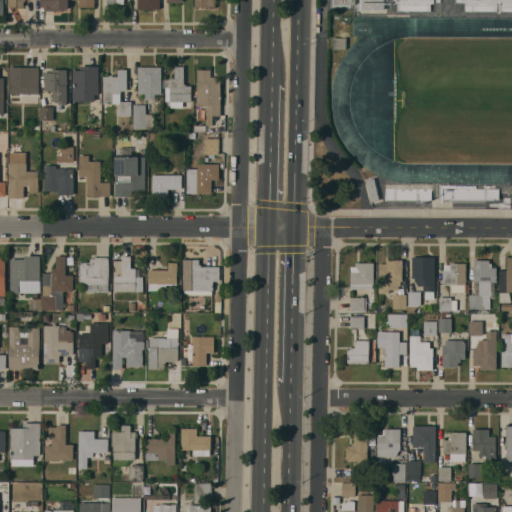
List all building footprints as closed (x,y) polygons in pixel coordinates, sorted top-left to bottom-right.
[(61,9),(61,10),(45,10),(45,6),(42,6),(42,0),(69,0),(69,7),(67,9),(61,9)] [(160,0),(160,9),(137,9),(137,0),(160,0)] [(214,0),(193,0),(193,8),(215,8),(214,0)] [(354,0),(334,0),(334,5),(342,5),(342,10),(354,10),(354,0)] [(430,10),(430,3),(439,3),(438,0),(396,0),(397,11),(430,10)] [(511,0),(463,0),(463,13),(511,12),(511,0)] [(362,8),(362,1),(385,1),(384,9),(362,8)] [(333,48),(333,37),(346,37),(346,48),(333,48)] [(73,69),(81,69),(81,65),(99,65),(99,94),(95,94),(95,100),(73,100),(73,69)] [(165,78),(170,78),(170,77),(175,77),(175,66),(184,65),(184,83),(186,83),(186,85),(191,85),(192,100),(183,101),(183,107),(171,107),(170,101),(165,101),(165,78)] [(10,66),(39,66),(39,93),(10,93),(10,80),(9,79),(9,78),(10,66)] [(139,66),(162,66),(161,93),(155,93),(155,98),(145,98),(145,93),(138,93),(139,66)] [(44,90),(44,72),(49,72),(49,70),(52,70),(52,68),(67,68),(67,104),(59,104),(59,100),(58,100),(58,102),(54,102),(54,99),(53,99),(53,90),(51,90),(50,91),(47,90),(46,90),(44,90)] [(104,76),(110,76),(110,75),(112,75),(112,76),(118,76),(118,68),(127,68),(127,90),(121,90),(121,93),(120,93),(120,101),(131,101),(131,115),(119,115),(119,102),(114,102),(104,102),(104,76)] [(221,115),(214,115),(214,119),(212,119),(212,125),(206,125),(206,115),(206,104),(197,104),(197,89),(198,89),(198,69),(211,69),(211,76),(221,76),(221,115)] [(134,104),(146,104),(146,113),(154,113),(154,128),(134,128),(134,104)] [(42,119),(42,106),(53,106),(53,119),(42,119)] [(204,154),(204,137),(219,137),(219,154),(204,154)] [(74,168),(74,194),(58,194),(58,189),(57,189),(57,190),(47,190),(47,188),(46,188),(44,187),(44,164),(57,164),(57,168),(57,161),(57,146),(74,146),(74,161),(70,161),(70,168),(74,168)] [(145,188),(132,188),(132,195),(115,195),(115,156),(119,156),(119,147),(128,147),(128,156),(145,156),(145,188)] [(26,162),(26,170),(39,170),(39,192),(29,192),(29,185),(24,185),(24,197),(9,197),(9,162),(10,162),(10,151),(26,151),(26,162)] [(87,176),(79,176),(79,154),(89,154),(89,160),(101,160),(101,181),(110,181),(110,195),(87,195),(87,176)] [(198,163),(219,163),(219,179),(212,179),(212,193),(197,192),(198,163)] [(182,174),(182,188),(168,188),(168,196),(152,196),(153,174),(182,174)] [(379,199),(372,201),(367,179),(374,177),(379,199)] [(444,199),(444,187),(499,187),(499,199),(444,199)] [(385,199),(385,188),(432,188),(432,199),(385,199)] [(40,292),(17,292),(17,293),(12,293),(12,292),(10,292),(10,258),(25,258),(25,255),(40,255),(40,292)] [(51,295),(51,284),(43,284),(43,272),(51,272),(51,267),(56,267),(56,255),(66,255),(66,275),(73,275),(73,290),(63,290),(63,309),(56,309),(43,309),(43,298),(43,295),(51,295)] [(143,291),(114,290),(114,275),(120,275),(120,273),(122,273),(122,255),(131,255),(131,267),(136,267),(136,276),(143,276),(143,291)] [(412,256),(435,256),(435,291),(423,290),(423,285),(419,285),(415,279),(415,277),(412,277),(412,256)] [(511,291),(501,291),(501,269),(507,269),(507,256),(511,256),(511,291)] [(109,283),(108,283),(108,291),(86,292),(86,283),(79,283),(79,261),(90,261),(90,258),(93,258),(93,257),(109,257),(109,283)] [(184,290),(183,290),(183,258),(199,258),(199,264),(201,264),(201,266),(220,266),(220,280),(213,280),(213,290),(212,290),(212,294),(190,294),(184,292),(184,290)] [(403,259),(402,281),(400,280),(400,284),(399,284),(399,289),(390,289),(390,293),(379,293),(379,283),(380,283),(380,277),(379,277),(379,263),(386,263),(386,259),(403,259)] [(473,281),(474,267),(473,267),(473,259),(489,259),(489,262),(492,262),(492,266),(497,266),(497,281),(473,281)] [(168,269),(168,262),(178,262),(177,278),(181,278),(181,282),(177,282),(177,283),(177,284),(166,284),(166,286),(161,286),(161,290),(149,290),(149,283),(148,283),(148,268),(168,269)] [(374,288),(351,288),(351,266),(356,266),(356,262),(374,262),(374,283),(374,288)] [(465,292),(451,292),(451,284),(443,284),(443,270),(444,270),(444,264),(450,264),(450,262),(466,262),(466,284),(469,284),(468,291),(465,291),(465,292)] [(409,290),(421,291),(421,305),(419,305),(414,310),(414,313),(407,312),(402,312),(402,308),(407,308),(407,305),(409,305),(409,290)] [(511,301),(501,301),(501,292),(509,292),(511,301)] [(393,294),(406,293),(406,308),(393,308),(393,294)] [(470,308),(470,294),(490,294),(490,308),(470,308)] [(351,310),(350,296),(365,296),(365,309),(351,310)] [(452,296),(452,299),(457,299),(457,309),(452,309),(452,310),(450,310),(450,311),(449,311),(449,312),(441,312),(441,310),(439,310),(439,296),(452,296)] [(43,309),(41,309),(41,311),(29,311),(29,298),(43,298),(43,309)] [(145,311),(137,311),(137,302),(145,302),(145,311)] [(377,312),(377,306),(381,302),(387,308),(383,312),(377,312)] [(511,310),(502,310),(502,302),(511,302),(511,310)] [(388,326),(388,314),(407,314),(407,326),(388,326)] [(350,328),(350,315),(365,315),(365,322),(366,322),(366,325),(365,325),(365,328),(350,328)] [(439,331),(439,317),(452,317),(452,331),(439,331)] [(424,320),(437,320),(437,334),(435,334),(435,335),(426,335),(426,334),(424,334),(424,320)] [(470,334),(470,320),(483,320),(482,335),(470,334)] [(82,360),(82,361),(79,361),(79,333),(90,333),(90,322),(109,322),(109,343),(102,343),(102,356),(96,356),(96,368),(87,368),(87,360),(82,360)] [(40,345),(40,369),(9,369),(9,326),(16,326),(16,324),(20,324),(20,326),(21,326),(21,327),(28,327),(28,326),(40,326),(40,345)] [(44,325),(60,324),(60,325),(67,325),(67,329),(71,329),(74,331),(74,354),(60,354),(60,362),(44,362),(44,325)] [(417,369),(417,365),(410,365),(410,335),(411,335),(411,328),(420,328),(419,335),(421,335),(421,337),(427,337),(427,341),(430,341),(430,346),(429,346),(429,347),(433,347),(433,369),(417,369)] [(113,329),(131,329),(131,330),(144,330),(144,340),(145,340),(145,348),(143,348),(143,365),(127,365),(127,356),(122,356),(122,368),(113,368),(113,329)] [(407,341),(407,353),(399,353),(399,366),(386,366),(386,346),(378,346),(378,331),(399,331),(399,341),(407,341)] [(502,333),(511,333),(511,366),(502,366),(502,333)] [(214,336),(214,351),(207,351),(207,359),(210,359),(210,364),(207,364),(207,365),(193,365),(193,359),(188,359),(188,343),(193,343),(193,336),(214,336)] [(149,347),(150,347),(150,337),(178,337),(178,341),(179,341),(179,344),(178,344),(178,346),(179,346),(178,360),(177,360),(177,361),(171,361),(166,361),(166,364),(165,364),(165,368),(149,368),(149,347)] [(481,369),(481,366),(473,366),(473,347),(480,347),(480,338),(496,338),(496,347),(497,347),(497,369),(481,369)] [(348,363),(348,347),(355,347),(355,339),(370,339),(370,363),(348,363)] [(443,344),(445,344),(446,339),(466,339),(466,358),(461,358),(461,361),(458,361),(458,366),(442,366),(443,344)] [(41,455),(35,455),(35,459),(34,459),(34,465),(12,465),(12,458),(11,458),(12,427),(23,427),(23,422),(41,422),(41,455)] [(46,459),(46,444),(52,445),(52,443),(44,443),(44,438),(49,438),(49,426),(57,426),(57,424),(66,424),(66,443),(74,443),(74,459),(46,459)] [(114,459),(114,445),(112,445),(112,431),(122,431),(122,424),(131,424),(131,431),(136,431),(136,459),(114,459)] [(436,461),(424,461),(424,446),(413,446),(413,425),(436,425),(436,461)] [(197,435),(212,435),(211,449),(210,449),(210,456),(193,455),(193,449),(182,449),(182,427),(198,427),(197,435)] [(391,456),(391,464),(378,464),(378,456),(378,435),(378,433),(383,433),(383,429),(385,429),(385,428),(401,428),(401,449),(399,449),(396,456),(391,456)] [(473,429),(489,429),(489,432),(489,436),(491,436),(496,436),(496,461),(486,461),(486,457),(484,457),(484,455),(481,455),(480,454),(480,450),(473,450),(473,429)] [(79,430),(95,430),(95,438),(109,438),(109,452),(94,452),(94,456),(88,456),(88,468),(79,468),(79,430)] [(167,464),(167,459),(158,459),(158,453),(156,453),(156,459),(146,459),(146,438),(167,438),(167,431),(176,431),(176,464),(167,464)] [(346,445),(354,445),(354,431),(368,431),(368,460),(368,478),(354,478),(354,460),(347,460),(346,445)] [(467,453),(466,453),(466,461),(450,461),(450,453),(450,454),(445,454),(445,453),(444,453),(444,439),(449,439),(449,437),(451,437),(451,431),(467,431),(467,453)] [(421,474),(420,474),(420,479),(408,479),(408,459),(421,459),(421,474)] [(406,481),(393,481),(393,462),(406,463),(406,481)] [(482,477),(470,477),(470,462),(482,463),(482,477)] [(129,464),(144,464),(144,478),(129,478),(129,464)] [(439,466),(451,466),(451,480),(450,480),(450,481),(444,481),(444,480),(439,480),(439,466)] [(195,482),(211,482),(211,499),(195,499),(195,482)] [(342,482),(356,482),(356,495),(342,495),(342,482)] [(475,495),(467,495),(467,482),(475,482),(475,495)] [(93,497),(93,483),(110,483),(110,497),(93,497)] [(451,500),(439,500),(439,483),(454,483),(454,488),(451,488),(451,500)] [(483,497),(483,483),(498,483),(498,497),(483,497)] [(398,498),(398,488),(406,488),(406,498),(398,498)] [(423,503),(424,489),(437,489),(437,503),(423,503)] [(179,493),(185,493),(185,505),(189,505),(189,504),(211,504),(211,511),(177,511),(177,505),(179,505),(179,493)] [(374,494),(374,511),(341,511),(341,510),(342,510),(342,502),(343,501),(344,501),(346,501),(347,500),(348,500),(349,500),(353,500),(354,500),(355,501),(355,502),(355,510),(358,510),(358,494),(374,494)] [(141,511),(111,511),(111,509),(112,509),(112,497),(141,496),(141,511)] [(453,511),(453,499),(457,499),(460,499),(466,499),(466,507),(464,507),(464,508),(465,508),(465,510),(464,510),(464,511),(453,511)] [(45,511),(45,509),(60,509),(60,500),(73,500),(73,509),(74,509),(74,511),(45,511)] [(405,511),(378,511),(378,500),(405,500),(405,511)] [(110,502),(110,511),(80,511),(80,501),(110,502)] [(473,511),(473,502),(487,502),(487,506),(496,506),(496,511),(473,511)] [(153,511),(153,504),(159,504),(159,503),(176,503),(176,511),(153,511)] [(501,511),(502,503),(511,503),(511,511),(501,511)]
